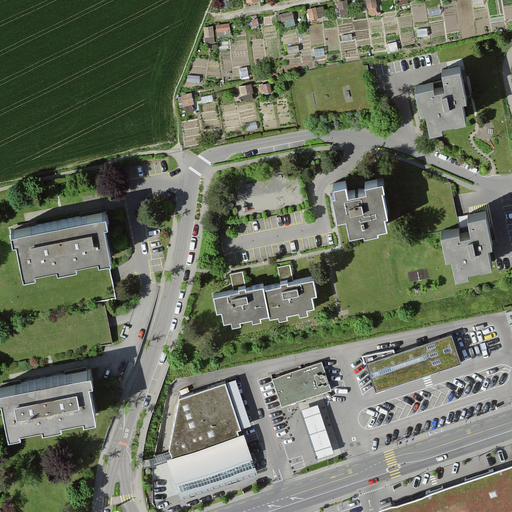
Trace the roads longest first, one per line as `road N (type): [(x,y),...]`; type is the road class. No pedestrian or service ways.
road 1 (residential): [(118,511),(121,451),(191,184),(211,153),(340,134),(408,144),(453,169),(511,184)]
road 2 (secondary): [(511,428),(256,511)]
